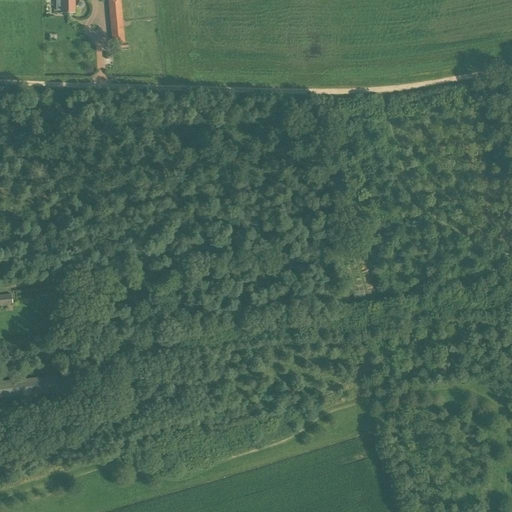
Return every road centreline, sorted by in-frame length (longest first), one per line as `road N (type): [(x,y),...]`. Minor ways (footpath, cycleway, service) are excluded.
road 1 (track): [(0,83),(380,88)]
road 2 (track): [(380,88),(511,68)]
